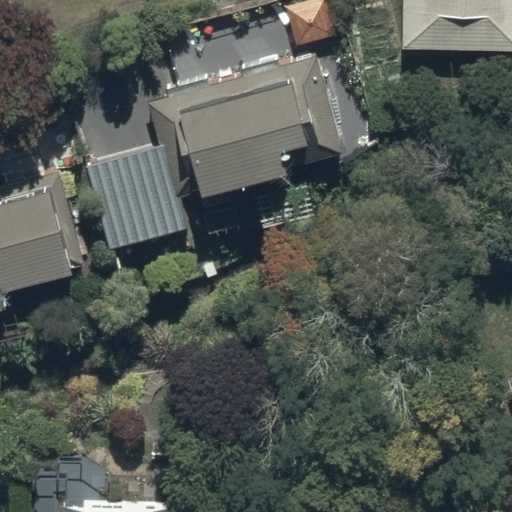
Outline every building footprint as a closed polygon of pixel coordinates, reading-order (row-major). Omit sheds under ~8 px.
[(511,0),(398,0),(398,36),(511,37),(511,0)] [(157,135),(86,153),(108,238),(190,217),(182,185),(337,146),(312,48),(145,90),(157,135)] [(49,169),(0,182),(0,289),(9,287),(4,271),(72,252),(49,169)] [(511,511),(511,367),(504,370),(511,396),(511,446),(492,452),(507,511),(511,511)] [(358,417),(379,498),(482,471),(461,390),(358,417)] [(169,511),(169,495),(55,494),(55,511),(169,511)]
